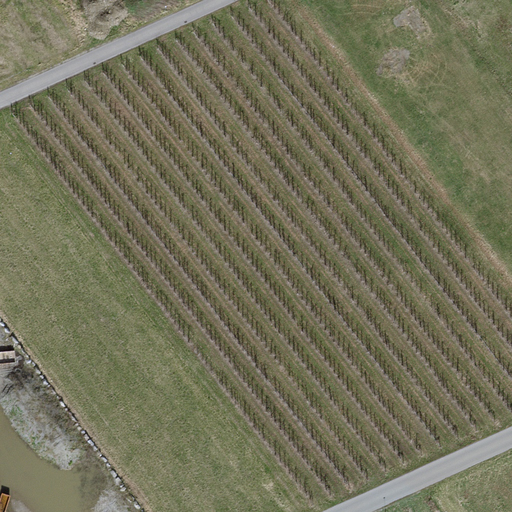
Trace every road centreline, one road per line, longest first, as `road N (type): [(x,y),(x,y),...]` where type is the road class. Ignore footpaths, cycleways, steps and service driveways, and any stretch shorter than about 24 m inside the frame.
road 1 (track): [(225,0),(0,101)]
road 2 (track): [(511,443),(359,511)]
